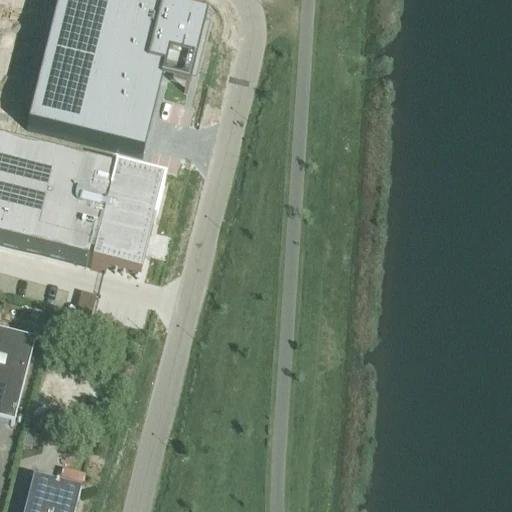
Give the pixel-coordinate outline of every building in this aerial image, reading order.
[(0,0),(0,87),(15,91),(37,0),(0,0)] [(110,0),(58,0),(26,132),(142,161),(163,76),(190,83),(205,23),(159,12),(110,0)] [(0,146),(0,248),(105,275),(139,283),(150,238),(163,188),(0,146)] [(0,424),(12,427),(34,345),(0,336),(0,424)] [(32,482),(24,511),(75,511),(79,495),(32,482)]
